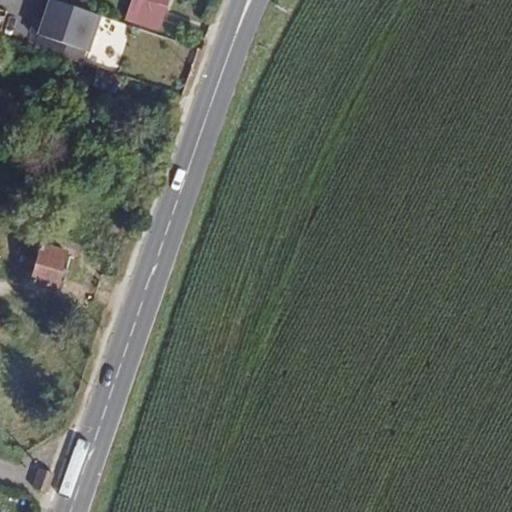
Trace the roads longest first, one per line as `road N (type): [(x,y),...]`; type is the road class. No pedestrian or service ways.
road 1 (secondary): [(72,511),(235,34)]
road 2 (unknown): [(0,287),(85,289),(132,334)]
